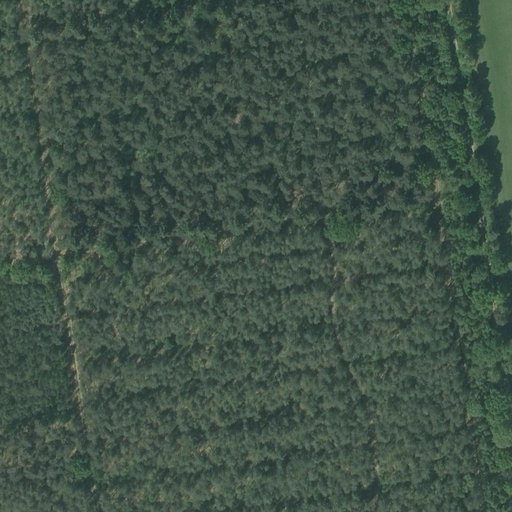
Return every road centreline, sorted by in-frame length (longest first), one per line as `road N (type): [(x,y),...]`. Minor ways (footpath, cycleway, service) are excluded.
road 1 (track): [(486,511),(408,0)]
road 2 (track): [(21,17),(96,511)]
road 3 (track): [(438,193),(0,258)]
road 4 (track): [(511,428),(447,0)]
